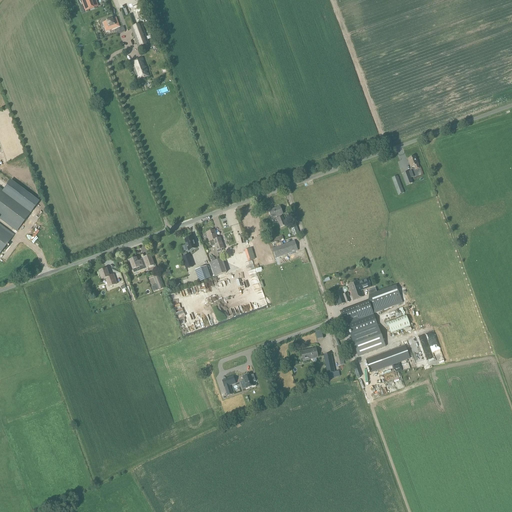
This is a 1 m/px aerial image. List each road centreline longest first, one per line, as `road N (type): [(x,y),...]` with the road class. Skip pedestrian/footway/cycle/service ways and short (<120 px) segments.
road 1 (unclassified): [(0,290),(511,104)]
road 2 (unknown): [(167,229),(108,65),(127,49)]
